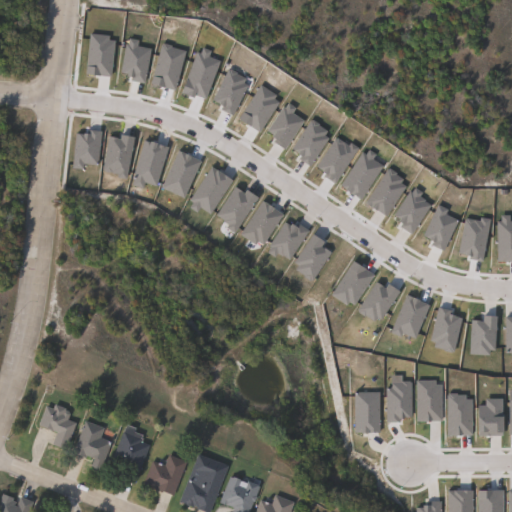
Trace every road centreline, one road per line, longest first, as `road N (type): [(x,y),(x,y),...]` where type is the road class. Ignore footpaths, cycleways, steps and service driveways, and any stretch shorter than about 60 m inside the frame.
road 1 (residential): [(511,284),(449,280),(236,151),(146,113),(54,96)]
road 2 (tertiary): [(0,415),(27,338),(66,0)]
road 3 (residential): [(0,457),(136,511)]
